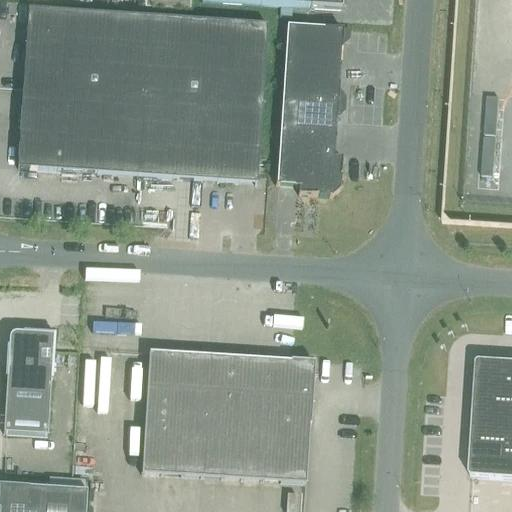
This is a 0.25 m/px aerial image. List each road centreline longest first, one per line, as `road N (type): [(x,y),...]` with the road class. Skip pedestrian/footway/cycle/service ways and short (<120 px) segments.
road 1 (unclassified): [(403,275),(0,253)]
road 2 (unclassified): [(403,275),(420,0)]
road 3 (unclassified): [(388,511),(403,275)]
